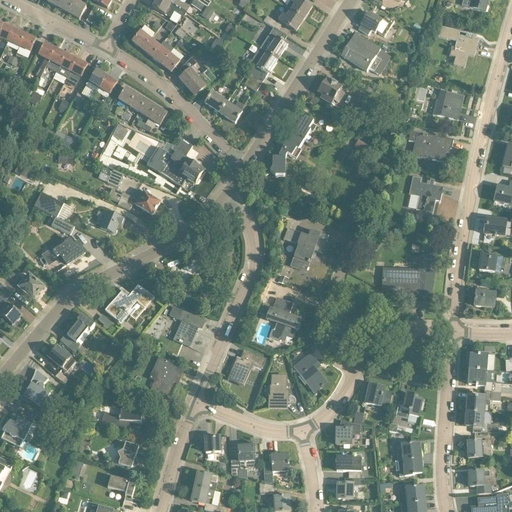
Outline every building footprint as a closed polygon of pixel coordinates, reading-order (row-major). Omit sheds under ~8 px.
[(57,9),(62,0),(48,0),(46,3),(57,9)] [(68,15),(76,2),(72,0),(62,0),(57,9),(68,15)] [(107,10),(113,0),(96,0),(95,3),(107,10)] [(184,18),(187,14),(162,0),(157,0),(152,9),(171,19),(174,13),(181,17),(184,18)] [(162,0),(187,14),(190,8),(185,4),(184,5),(180,3),(181,0),(162,0)] [(207,8),(195,1),(195,0),(192,0),(190,5),(203,13),(201,17),(209,22),(214,13),(207,8)] [(195,1),(207,8),(211,3),(206,0),(195,0),(195,1)] [(246,0),(243,0),(238,7),(245,12),(251,3),(246,0)] [(292,0),(290,4),(294,6),(290,12),(304,21),(312,8),(299,0),(292,0)] [(489,0),(472,0),(469,9),(485,14),(489,0)] [(76,2),(68,15),(79,21),(86,8),(76,2)] [(98,16),(92,12),(86,23),(92,26),(98,16)] [(296,33),(304,21),(290,12),(286,17),(283,15),(277,24),(267,17),(264,23),(274,29),(278,32),(283,25),(296,33)] [(383,24),(376,20),(368,14),(361,26),(358,31),(368,38),(371,33),(375,36),(377,34),(384,39),(394,23),(386,19),(383,24)] [(169,24),(168,25),(165,30),(171,34),(176,28),(169,24)] [(8,44),(14,31),(3,26),(0,33),(0,40),(8,44)] [(460,33),(450,31),(440,28),(438,39),(453,43),(448,59),(456,60),(454,68),(464,70),(468,58),(474,59),(478,42),(459,37),(460,33)] [(267,40),(273,44),(266,54),(277,61),(288,46),(284,43),(287,38),(278,32),(274,29),(267,40)] [(19,49),(25,36),(14,31),(8,44),(7,47),(18,52),(19,49)] [(179,31),(175,36),(181,41),(185,35),(179,31)] [(142,52),(151,40),(150,39),(141,32),(141,33),(132,44),(142,52)] [(25,36),(19,49),(30,54),(36,41),(25,36)] [(391,59),(380,53),(354,36),(341,57),(344,59),(344,60),(345,61),(345,60),(367,74),(369,71),(379,77),(391,59)] [(225,42),(223,41),(219,39),(218,42),(216,41),(211,49),(219,55),(225,46),(224,45),(225,42)] [(161,48),(160,47),(151,40),(142,52),(151,59),(161,48)] [(185,46),(180,42),(177,46),(182,50),(185,46)] [(161,67),(170,55),(173,51),(164,43),(160,47),(161,48),(151,59),(161,67)] [(45,45),(38,57),(49,63),(55,50),(45,45)] [(57,74),(66,56),(55,50),(49,63),(48,64),(46,68),(57,74)] [(277,61),(266,54),(259,50),(250,65),(256,69),(262,73),(261,75),(251,68),(247,74),(250,76),(249,78),(261,86),(277,61)] [(170,55),(161,67),(171,75),(180,63),(170,55)] [(67,80),(77,61),(66,56),(57,74),(56,75),(67,80)] [(201,77),(201,76),(193,68),(196,65),(191,60),(179,72),(183,76),(179,80),(187,89),(201,77)] [(80,79),(81,79),(88,67),(77,61),(67,80),(65,85),(69,87),(72,81),(77,84),(80,79)] [(207,71),(213,66),(209,63),(204,68),(207,71)] [(216,70),(213,66),(207,71),(211,75),(216,70)] [(45,70),(41,67),(36,78),(40,80),(43,73),(45,70)] [(99,90),(107,78),(96,71),(81,96),(92,102),(99,90)] [(195,98),(211,84),(203,75),(201,76),(201,77),(187,89),(195,98)] [(107,78),(99,90),(109,97),(117,84),(107,78)] [(256,94),(261,86),(249,78),(244,86),(256,94)] [(342,90),(335,85),(327,80),(318,94),(328,100),(326,103),(331,106),(334,103),(338,106),(345,96),(340,93),(342,90)] [(222,81),(218,87),(223,90),(227,84),(222,81)] [(128,108),(136,96),(126,90),(118,102),(128,108)] [(31,99),(38,103),(40,103),(42,98),(34,93),(31,99)] [(220,115),(228,103),(212,93),(205,105),(220,115)] [(464,98),(439,93),(437,101),(436,101),(432,117),(453,122),(455,113),(460,115),(464,98)] [(139,115),(146,103),(136,96),(128,108),(139,115)] [(228,103),(220,115),(235,125),(251,101),(246,98),(241,105),(237,103),(234,108),(228,103)] [(64,115),(68,104),(63,102),(58,112),(64,115)] [(100,114),(105,106),(98,102),(94,110),(100,114)] [(149,121),(157,109),(146,103),(139,115),(148,121),(149,121)] [(157,109),(149,121),(160,128),(167,116),(157,109)] [(121,119),(124,115),(118,111),(115,115),(121,119)] [(124,115),(121,119),(128,123),(130,119),(124,115)] [(292,135),(304,142),(310,133),(312,134),(317,128),(312,125),(313,124),(305,119),(304,121),(302,119),(292,135)] [(146,126),(145,126),(139,122),(136,127),(143,131),(146,126)] [(128,133),(118,127),(116,132),(125,139),(128,133)] [(50,141),(53,133),(43,129),(40,137),(50,141)] [(453,142),(410,133),(408,143),(415,144),(412,158),(447,165),(449,158),(446,157),(447,151),(451,152),(453,142)] [(66,139),(66,138),(59,134),(55,143),(62,146),(66,139)] [(298,151),(304,142),(292,135),(279,157),(279,160),(273,159),(272,170),(270,173),(275,179),(285,179),(286,160),(288,156),(296,161),(301,153),(298,151)] [(76,144),(66,139),(62,146),(72,151),(76,144)] [(158,174),(181,189),(187,181),(195,186),(203,174),(198,171),(200,169),(185,160),(193,148),(182,141),(177,149),(173,147),(168,155),(166,153),(159,164),(163,166),(158,174)] [(368,148),(358,142),(354,147),(364,154),(368,148)] [(511,147),(508,146),(502,169),(511,171),(511,167),(511,166),(511,147)] [(96,162),(99,156),(93,154),(90,159),(96,162)] [(52,172),(43,168),(41,173),(50,177),(52,172)] [(118,190),(124,176),(113,172),(112,173),(102,169),(98,180),(107,184),(107,185),(118,190)] [(443,190),(433,188),(420,185),(421,180),(413,178),(409,197),(418,199),(415,211),(422,213),(421,218),(431,220),(435,203),(440,204),(443,190)] [(511,185),(509,191),(498,188),(494,203),(511,207),(511,203),(511,185)] [(143,195),(138,192),(133,199),(112,190),(108,198),(119,203),(117,207),(129,212),(133,205),(152,217),(159,205),(143,194),(143,195)] [(64,224),(65,224),(72,210),(42,195),(35,209),(56,220),(64,224)] [(124,221),(107,213),(100,230),(114,236),(118,227),(121,228),(124,221)] [(74,228),(65,224),(64,224),(56,220),(51,228),(70,237),(74,228)] [(507,223),(496,222),(486,220),(484,236),(505,239),(505,238),(510,239),(511,231),(506,230),(507,223)] [(308,239),(302,237),(302,235),(287,230),(283,242),(284,242),(284,241),(299,246),(291,268),(306,273),(314,252),(321,254),(321,255),(322,256),(326,244),(328,238),(310,231),(308,239)] [(70,241),(69,240),(64,244),(64,245),(53,253),(57,259),(61,257),(67,266),(85,255),(77,243),(77,242),(75,244),(73,240),(70,241)] [(420,247),(412,246),(411,253),(419,254),(420,247)] [(177,278),(171,273),(165,279),(178,292),(189,279),(197,271),(200,274),(208,263),(196,255),(189,265),(181,274),(177,278)] [(426,258),(420,257),(418,272),(384,270),(383,293),(409,294),(416,295),(415,297),(430,299),(436,260),(426,258)] [(497,259),(491,258),(481,257),(479,272),(495,275),(495,274),(498,274),(499,262),(497,261),(497,259)] [(43,289),(28,276),(22,283),(13,275),(10,279),(18,287),(26,294),(33,301),(43,289)] [(0,283),(1,284),(11,294),(15,289),(0,276),(0,283)] [(286,287),(288,284),(289,280),(280,277),(277,284),(286,287)] [(0,298),(4,302),(11,294),(1,284),(0,285),(0,298)] [(477,286),(474,308),(493,311),(496,288),(477,286)] [(127,315),(136,305),(139,308),(144,312),(154,301),(146,294),(138,287),(128,299),(122,293),(105,313),(113,319),(115,322),(124,312),(127,315)] [(21,317),(13,311),(7,306),(8,305),(0,298),(0,316),(5,321),(12,327),(21,317)] [(271,310),(267,320),(267,322),(268,321),(277,324),(274,331),(272,330),(269,339),(280,343),(286,327),(296,331),(295,332),(296,332),(300,321),(300,320),(299,321),(289,318),(293,306),(284,302),(280,315),(271,311),(271,310)] [(200,334),(205,323),(173,309),(169,319),(181,325),(173,342),(190,349),(197,332),(200,334)] [(77,321),(79,323),(67,337),(76,345),(88,331),(90,333),(95,327),(82,316),(77,321)] [(149,346),(152,340),(145,336),(141,342),(149,346)] [(71,361),(65,355),(57,349),(48,359),(56,366),(62,371),(63,371),(63,370),(68,365),(71,361)] [(229,380),(242,386),(251,366),(262,371),(266,362),(244,353),(240,361),(237,359),(236,360),(237,360),(229,380)] [(469,371),(486,373),(487,357),(478,356),(478,357),(470,357),(469,371)] [(301,377),(314,394),(326,384),(313,367),(306,359),(293,369),(300,378),(301,377)] [(184,371),(158,360),(149,380),(154,382),(150,391),(166,399),(176,378),(180,380),(184,371)] [(48,381),(44,378),(36,372),(36,371),(35,375),(33,378),(32,382),(21,400),(46,415),(56,398),(44,390),(44,388),(44,387),(43,386),(48,381)] [(486,373),(469,371),(468,386),(476,387),(475,388),(484,388),(484,393),(501,394),(501,385),(485,384),(485,381),(486,373)] [(285,395),(286,377),(271,377),(270,398),(269,398),(269,400),(269,410),(287,411),(287,395),(285,395)] [(388,410),(389,405),(391,395),(383,394),(384,390),(369,387),(365,405),(388,410)] [(500,403),(501,394),(484,393),(484,398),(475,398),(475,399),(467,399),(466,413),(484,414),(484,413),(485,406),(488,404),(488,403),(500,403)] [(408,421),(409,417),(418,419),(422,402),(413,400),(414,397),(407,395),(405,404),(399,403),(396,418),(408,421)] [(143,413),(121,410),(120,418),(105,414),(101,425),(127,433),(126,432),(127,424),(141,426),(143,413)] [(484,426),(484,414),(466,413),(465,428),(473,428),(472,434),(484,435),(499,435),(498,427),(498,426),(484,426)] [(353,426),(360,427),(364,416),(356,414),(353,426)] [(26,438),(32,427),(23,423),(24,421),(19,418),(18,420),(15,425),(10,423),(6,427),(3,432),(5,433),(1,440),(10,445),(19,449),(23,443),(24,443),(26,438)] [(389,433),(397,434),(398,427),(391,425),(389,433)] [(352,447),(352,437),(352,431),(337,431),(336,447),(352,447)] [(214,455),(214,454),(221,454),(220,439),(205,440),(206,454),(212,454),(212,455),(214,455)] [(85,452),(89,445),(84,442),(80,449),(85,452)] [(483,451),(482,442),(481,442),(474,442),(474,443),(467,444),(468,461),(483,460),(483,459),(491,459),(491,450),(483,451)] [(139,449),(129,446),(125,445),(123,452),(118,455),(120,460),(119,465),(114,463),(112,469),(118,471),(120,467),(127,469),(128,472),(131,470),(143,474),(147,462),(136,459),(139,449)] [(397,463),(420,461),(419,446),(411,447),(411,446),(396,447),(397,463)] [(238,479),(238,477),(238,472),(254,471),(253,463),(254,463),(254,448),(238,448),(238,462),(231,463),(231,476),(238,479)] [(273,488),(272,474),(289,473),(288,467),(289,467),(289,464),(288,465),(288,456),(272,457),(272,465),(272,466),(263,466),(264,486),(273,488)] [(10,472),(12,466),(5,462),(0,459),(0,492),(2,488),(3,486),(3,485),(2,485),(0,484),(0,483),(0,479),(3,474),(5,470),(10,472)] [(355,460),(347,459),(337,459),(336,473),(348,473),(348,480),(361,481),(361,461),(355,461),(355,460)] [(73,461),(71,467),(70,467),(69,470),(73,472),(72,475),(79,477),(83,464),(73,461)] [(420,461),(397,463),(395,463),(396,473),(398,472),(399,479),(414,477),(414,476),(422,475),(420,461)] [(491,487),(490,487),(485,487),(485,479),(489,479),(489,474),(484,474),(484,473),(469,474),(470,489),(477,488),(477,496),(491,496),(491,487)] [(194,489),(214,493),(218,478),(197,474),(194,489)] [(129,483),(120,480),(111,478),(108,490),(126,495),(125,498),(126,498),(126,497),(131,499),(131,500),(132,500),(136,484),(135,485),(130,483),(130,482),(129,482),(129,483)] [(359,489),(365,489),(365,481),(361,481),(348,480),(344,480),(344,486),(337,486),(337,501),(353,501),(353,500),(356,500),(357,489),(359,489)] [(273,488),(264,486),(259,485),(260,496),(274,495),(274,488),(273,488)] [(407,505),(424,503),(423,489),(415,490),(415,488),(407,489),(407,486),(400,487),(401,495),(398,495),(399,505),(407,504),(407,505)] [(211,506),(214,493),(194,489),(191,503),(211,507),(212,506),(211,506)] [(67,499),(69,494),(62,492),(60,499),(65,500),(67,499)] [(471,511),(508,511),(508,496),(496,497),(496,499),(477,500),(478,510),(471,510),(471,511)] [(122,509),(124,501),(109,497),(106,505),(122,509)] [(290,511),(290,498),(280,498),(273,499),(273,511),(290,511)] [(425,511),(424,503),(407,505),(407,511),(425,511)]
